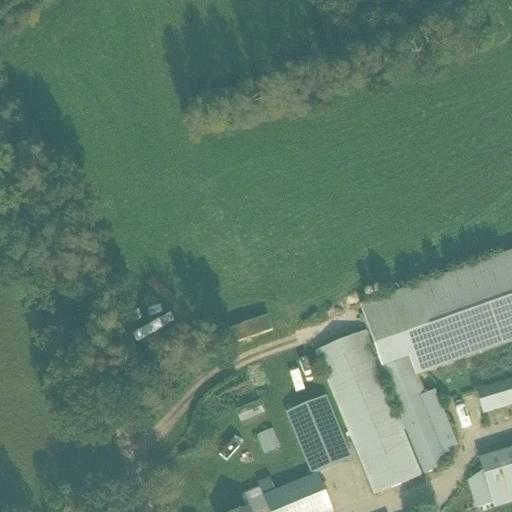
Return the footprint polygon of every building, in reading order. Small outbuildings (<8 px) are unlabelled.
[(511,342),(511,252),(360,307),(375,347),(368,350),(361,334),(315,353),(374,496),(421,477),(401,431),(406,429),(425,475),(447,466),(441,452),(457,445),(435,391),(423,396),(415,377),(511,342)] [(255,321),(219,334),(224,348),(273,331),(269,321),(268,317),(255,321)] [(511,380),(476,392),(483,414),(486,414),(500,409),(511,405),(511,380)] [(343,444),(322,393),(308,398),(310,404),(288,413),(306,459),(343,444)] [(262,434),(269,452),(279,448),(272,430),(262,434)] [(483,474),(470,482),(477,507),(492,504),(493,507),(511,501),(511,442),(493,449),(495,456),(479,461),(483,474)] [(332,511),(325,494),(317,476),(264,498),(269,509),(262,511),(247,511),(243,511),(332,511)]
